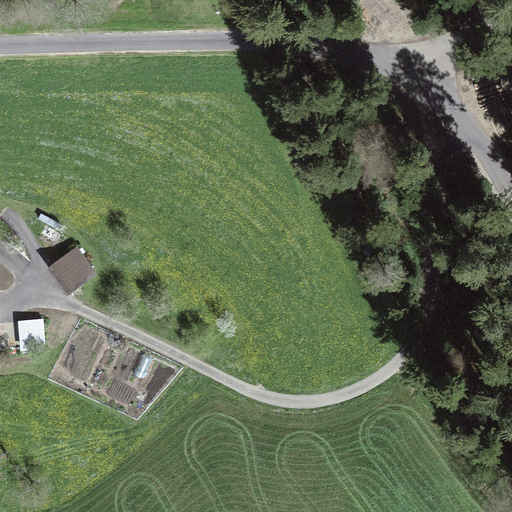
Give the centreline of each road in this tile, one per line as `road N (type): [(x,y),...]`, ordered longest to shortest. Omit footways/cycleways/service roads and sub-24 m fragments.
road 1 (unclassified): [(0,44),(344,48),(420,74)]
road 2 (unclassified): [(420,74),(492,156),(511,192)]
